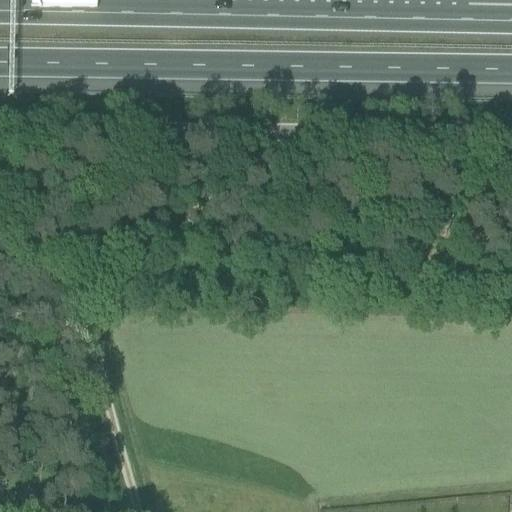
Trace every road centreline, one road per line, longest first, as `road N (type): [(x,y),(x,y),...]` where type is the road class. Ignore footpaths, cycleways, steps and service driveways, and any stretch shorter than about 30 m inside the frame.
road 1 (unclassified): [(0,123),(511,135)]
road 2 (motorway): [(511,23),(0,12)]
road 3 (motorway): [(0,63),(511,71)]
road 4 (track): [(74,125),(78,267),(136,511)]
